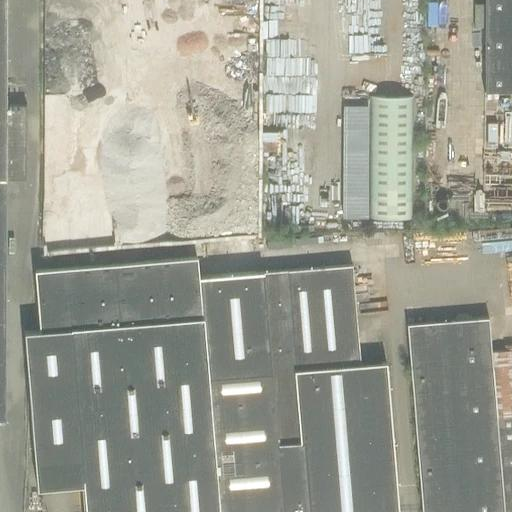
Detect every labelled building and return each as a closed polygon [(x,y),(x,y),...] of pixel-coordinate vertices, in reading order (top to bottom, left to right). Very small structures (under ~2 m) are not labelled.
[(5,179),(26,179),(26,105),(6,105),(5,0),(0,0),(0,418),(5,419),(5,179)] [(511,91),(511,0),(485,0),(485,90),(484,90),(484,92),(511,91)] [(370,217),(411,218),(412,97),(371,97),(370,217)] [(475,180),(475,133),(457,133),(456,180),(475,180)] [(285,149),(285,135),(266,135),(265,149),(285,149)] [(352,265),(199,277),(197,256),(35,270),(39,330),(25,332),(36,464),(81,460),(85,511),(397,511),(386,363),(360,365),(352,265)] [(511,511),(511,350),(491,351),(488,318),(407,324),(422,511),(511,511)]
